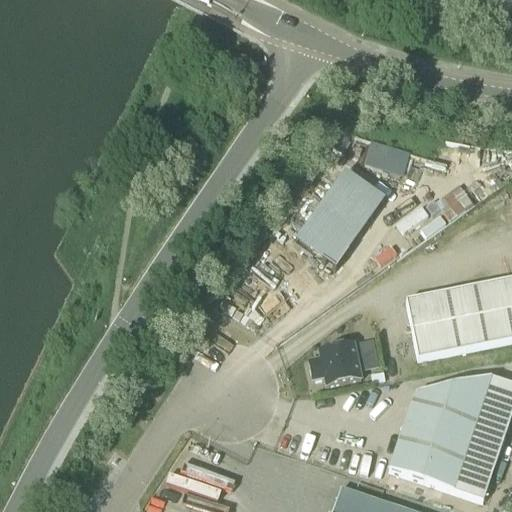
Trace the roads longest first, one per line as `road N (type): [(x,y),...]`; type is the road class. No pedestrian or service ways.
road 1 (unclassified): [(14,511),(311,44)]
road 2 (residential): [(511,96),(396,73),(311,44)]
road 3 (unclassified): [(103,511),(164,421),(200,389),(231,386)]
